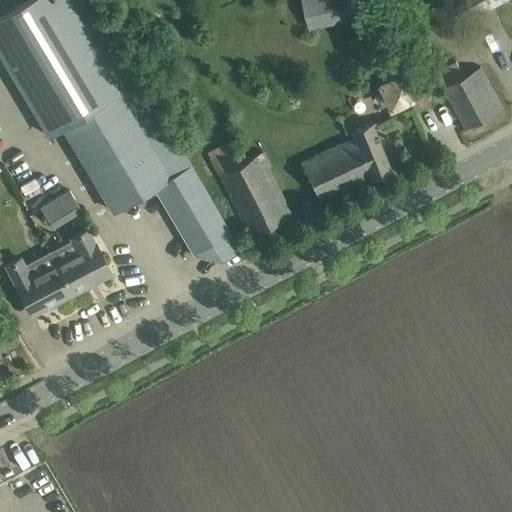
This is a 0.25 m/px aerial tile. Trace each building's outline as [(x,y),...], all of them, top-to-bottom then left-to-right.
[(222,260),(241,249),(190,165),(131,67),(125,70),(83,0),(26,0),(0,15),(0,52),(49,135),(63,127),(112,211),(154,186),(194,253),(222,260)] [(305,0),(312,27),(362,16),(358,0),(305,0)] [(445,2),(457,25),(504,0),(445,0),(446,1),(445,2)] [(436,72),(457,110),(466,128),(504,108),(494,90),(481,66),(464,75),(457,61),(436,72)] [(391,81),(382,85),(391,106),(412,97),(408,88),(416,84),(407,65),(388,73),(391,81)] [(304,161),(301,162),(310,180),(318,198),(367,176),(368,181),(391,171),(371,122),(352,131),(354,137),(304,161)] [(261,152),(242,161),(232,140),(207,152),(249,236),(291,214),(282,196),(261,152)] [(40,206),(53,229),(82,212),(69,189),(40,206)] [(77,253),(56,264),(71,293),(110,272),(101,254),(95,243),(95,244),(87,229),(71,238),(72,239),(79,252),(77,253)] [(71,293),(56,264),(30,277),(20,258),(6,265),(31,313),(71,293)]
